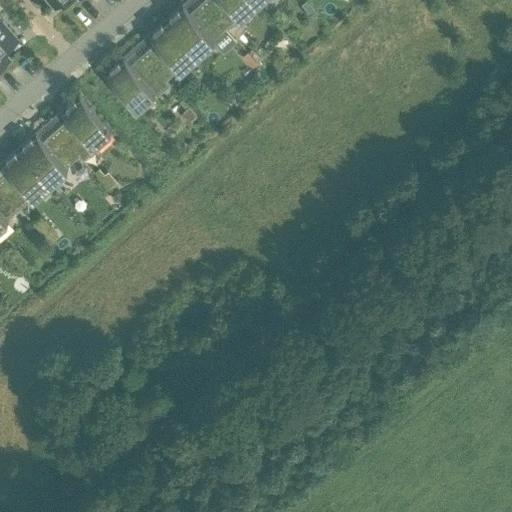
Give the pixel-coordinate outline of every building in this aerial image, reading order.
[(185,4),(167,19),(198,54),(215,39),(214,37),(226,26),(203,0),(202,0),(190,11),(185,4)] [(203,0),(226,26),(239,15),(241,17),(258,2),(256,0),(203,0)] [(314,16),(319,12),(309,0),(306,0),(303,3),(314,16)] [(156,40),(143,52),(170,83),(171,82),(167,78),(179,67),(181,69),(198,54),(167,19),(151,34),(156,40)] [(0,53),(0,49),(13,38),(0,22),(0,66),(6,61),(0,53)] [(107,70),(106,71),(138,107),(139,106),(139,105),(154,92),(157,95),(170,83),(143,52),(130,63),(125,56),(108,71),(107,70)] [(70,117),(57,128),(85,160),(99,148),(96,144),(111,131),(112,132),(113,131),(81,94),(80,95),(81,97),(64,111),(70,117)] [(198,113),(203,109),(195,99),(190,104),(198,113)] [(39,133),(22,148),(52,183),(53,183),(52,182),(68,169),(68,170),(70,168),(68,167),(80,156),(84,161),(85,160),(57,128),(44,140),(39,133)] [(10,169),(0,177),(0,183),(21,208),(34,197),(35,198),(37,197),(36,196),(51,183),(52,184),(52,183),(22,148),(5,163),(10,169)] [(0,227),(8,221),(8,222),(10,221),(8,219),(21,208),(0,183),(0,227)] [(52,230),(45,235),(50,241),(57,235),(52,230)] [(18,265),(25,259),(17,249),(10,255),(18,265)]
